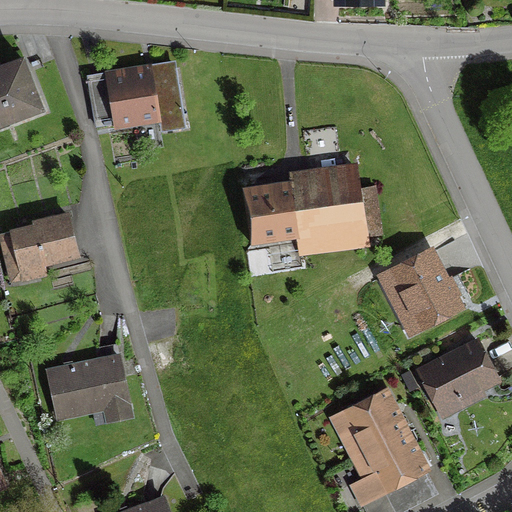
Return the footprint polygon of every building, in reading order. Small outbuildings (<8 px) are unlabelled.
[(0,123),(39,109),(20,60),(0,67),(0,123)] [(113,123),(113,124),(173,115),(175,130),(184,128),(174,68),(108,79),(107,72),(104,73),(105,74),(87,77),(95,126),(113,123)] [(355,190),(353,181),(243,195),(249,239),(295,232),(298,252),(363,244),(362,237),(380,234),(373,187),(355,190)] [(67,218),(0,234),(0,240),(10,282),(31,277),(28,264),(75,252),(67,218)] [(176,374),(189,370),(177,334),(152,343),(160,369),(173,365),(176,374)] [(441,361),(419,372),(436,405),(454,395),(457,399),(495,379),(476,343),(459,352),(457,354),(458,357),(454,359),(451,357),(446,356),(443,358),(441,361)] [(129,416),(117,357),(48,371),(57,417),(103,408),(106,421),(129,416)] [(414,445),(410,444),(396,418),(397,414),(395,409),(391,408),(387,401),(383,392),(342,413),(360,447),(349,453),(354,462),(365,457),(373,473),(351,485),(360,503),(383,491),(393,511),(401,511),(436,494),(429,483),(417,458),(415,454),(416,450),(414,445)] [(127,511),(166,511),(161,499),(127,511)]
